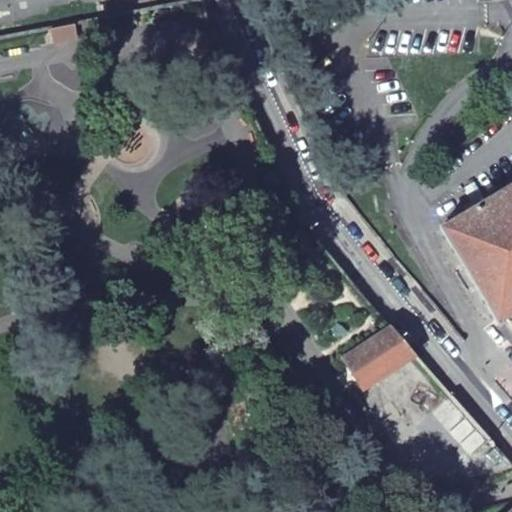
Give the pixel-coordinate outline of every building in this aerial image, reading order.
[(80,22),(58,26),(60,39),(70,38),(70,37),(83,34),(80,22)] [(511,186),(441,230),(498,324),(506,320),(511,326),(511,186)] [(415,354),(391,329),(381,338),(351,365),(374,390),(415,354)] [(440,383),(419,361),(380,397),(400,419),(440,383)] [(490,441),(442,387),(402,422),(412,433),(432,417),(470,459),(490,441)]
